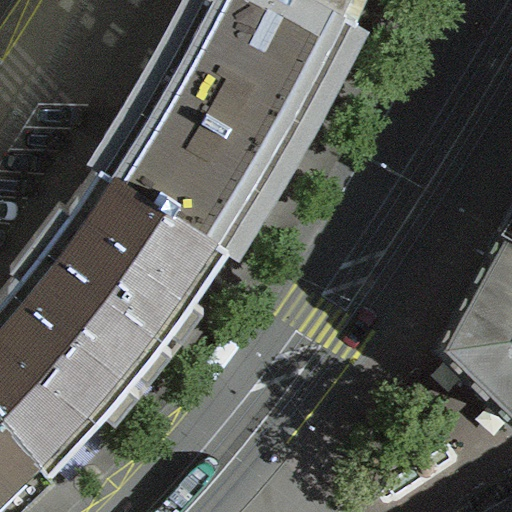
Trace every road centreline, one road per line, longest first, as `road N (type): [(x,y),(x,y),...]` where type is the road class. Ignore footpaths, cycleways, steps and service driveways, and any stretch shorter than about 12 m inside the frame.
road 1 (residential): [(511,46),(333,323),(180,511)]
road 2 (residential): [(0,114),(73,0)]
